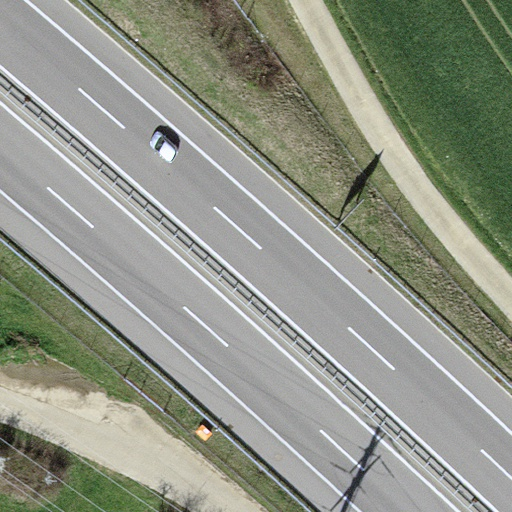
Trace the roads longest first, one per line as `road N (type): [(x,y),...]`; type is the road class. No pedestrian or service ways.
road 1 (motorway): [(511,480),(0,23)]
road 2 (motorway): [(0,146),(409,511)]
road 3 (track): [(282,0),(337,108),(436,238),(511,316)]
road 4 (track): [(234,511),(176,464),(0,389)]
